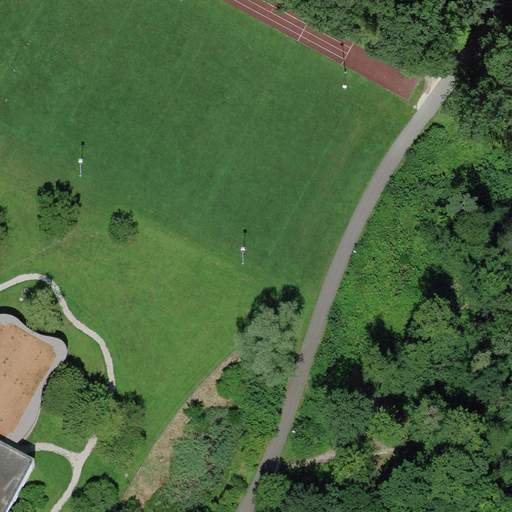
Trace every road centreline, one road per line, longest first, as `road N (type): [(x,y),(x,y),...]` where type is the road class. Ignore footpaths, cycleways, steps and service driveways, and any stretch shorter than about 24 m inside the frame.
road 1 (track): [(241,511),(266,483),(384,245),(511,24)]
road 2 (track): [(460,112),(445,91),(438,49),(404,0)]
